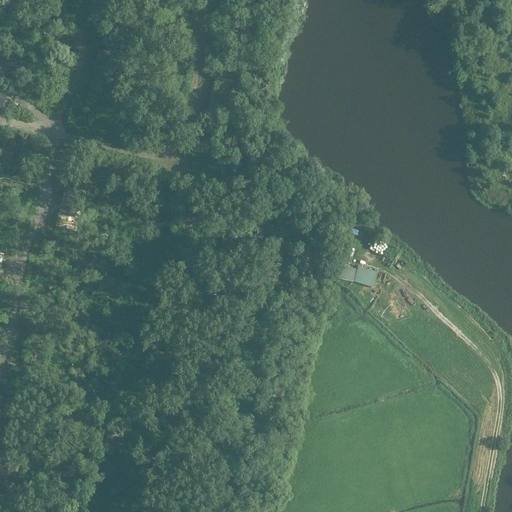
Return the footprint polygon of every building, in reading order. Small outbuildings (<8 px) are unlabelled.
[(184,21),(185,17),(173,14),(171,24),(183,26),(184,21)] [(89,91),(108,96),(118,56),(98,52),(97,57),(95,67),(92,77),(90,87),(89,91)] [(41,67),(32,78),(42,87),(44,85),(41,83),(48,75),(50,77),(52,75),(41,67)] [(205,120),(225,125),(234,85),(215,80),(214,86),(211,96),(209,106),(207,115),(205,120)] [(249,109),(246,109),(247,105),(241,104),(238,113),(245,114),(246,111),(249,112),(249,109)] [(509,165),(510,160),(508,160),(507,160),(504,161),(503,161),(500,163),(499,165),(497,167),(496,169),(496,172),(496,174),(497,177),(498,179),(500,181),(502,182),(505,183),(507,184),(506,179),(505,179),(504,178),(502,177),(501,176),(501,175),(500,174),(500,173),(500,172),(500,171),(500,169),(501,168),(502,167),(502,166),(504,166),(505,165),(506,165),(508,164),(509,165)] [(511,166),(510,165),(511,160),(510,160),(509,165),(508,164),(506,165),(505,165),(504,166),(502,166),(502,167),(501,168),(500,169),(500,171),(500,172),(500,173),(500,174),(501,175),(501,176),(502,177),(504,178),(505,179),(506,179),(507,184),(507,185),(508,185),(507,179),(509,179),(510,179),(511,178),(511,177),(511,174),(511,175),(511,176),(510,176),(509,177),(508,177),(507,177),(506,177),(505,177),(504,177),(503,176),(502,175),(502,174),(502,173),(502,171),(502,170),(502,169),(503,168),(504,167),(505,167),(506,166),(507,166),(508,166),(509,166),(510,167),(511,167),(511,168),(511,166)] [(56,228),(75,232),(85,193),(65,188),(64,193),(62,204),(59,214),(57,223),(56,228)] [(173,256),(192,261),(202,221),(182,216),(181,222),(178,232),(176,242),(174,251),(173,256)] [(333,278),(353,283),(356,269),(347,267),(352,245),(341,242),(333,278)] [(289,284),(309,289),(318,249),(298,244),(297,250),(295,260),(292,270),(290,279),(289,284)] [(8,262),(9,257),(0,254),(0,274),(4,276),(5,271),(8,262)] [(374,289),(378,274),(358,267),(353,282),(374,289)] [(120,289),(121,284),(101,279),(97,298),(116,303),(118,298),(120,289)] [(224,314),(222,324),(234,327),(235,321),(236,317),(224,314)] [(23,364),(43,368),(52,329),(33,324),(32,329),(29,339),(27,349),(24,359),(23,364)] [(140,392),(160,396),(169,357),(150,352),(148,357),(146,367),(145,372),(144,377),(141,387),(140,392)] [(257,420),(276,424),(286,385),(266,380),(265,385),(262,396),(260,405),(258,415),(257,420)] [(87,425),(88,420),(69,416),(64,435),(84,440),(85,435),(87,425)] [(192,450),(189,460),(201,463),(202,458),(203,453),(192,450)] [(0,502),(10,505),(20,465),(0,460),(0,502)] [(131,511),(136,493),(117,488),(116,494),(113,504),(111,511),(131,511)]
